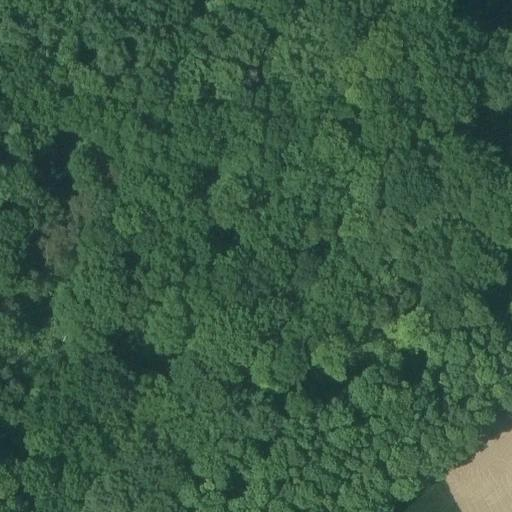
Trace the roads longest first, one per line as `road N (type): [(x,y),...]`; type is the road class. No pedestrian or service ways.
road 1 (track): [(56,511),(237,392),(385,269)]
road 2 (track): [(278,0),(385,269)]
road 3 (track): [(511,403),(368,511)]
road 4 (track): [(385,269),(511,290)]
